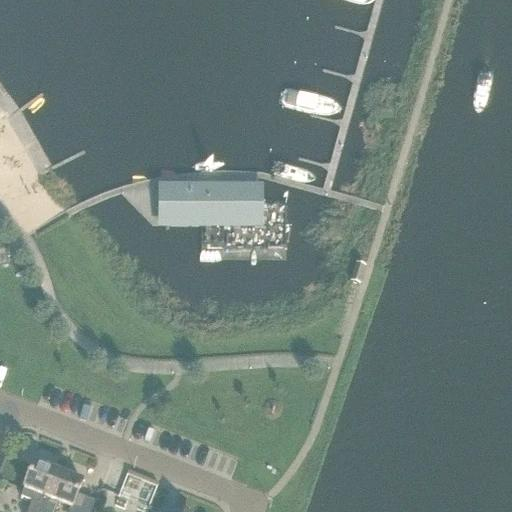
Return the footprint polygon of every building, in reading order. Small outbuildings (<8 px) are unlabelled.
[(261,189),(157,188),(157,231),(261,231),(261,189)] [(42,511),(57,476),(32,466),(22,492),(19,500),(30,504),(27,511),(42,511)] [(57,476),(42,511),(54,511),(57,506),(71,511),(76,497),(81,485),(57,476)] [(137,511),(149,511),(157,484),(127,476),(119,507),(137,511)] [(76,497),(71,511),(74,511),(91,511),(94,505),(76,497)]
